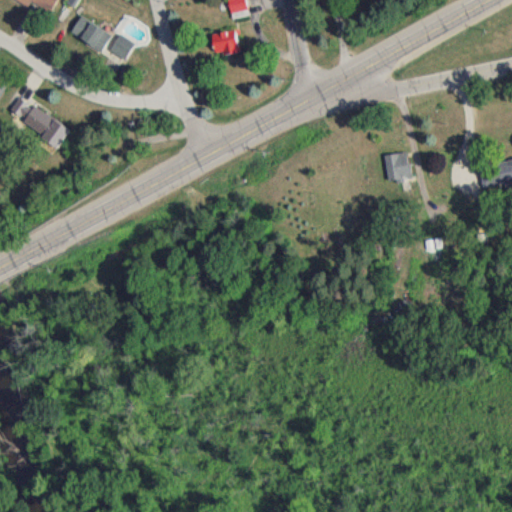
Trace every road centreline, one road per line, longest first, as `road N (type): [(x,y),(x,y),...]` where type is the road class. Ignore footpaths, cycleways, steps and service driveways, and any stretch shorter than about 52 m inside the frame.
road 1 (primary): [(0,270),(488,0)]
road 2 (residential): [(0,36),(101,95),(171,100)]
road 3 (residential): [(336,85),(397,86),(511,64)]
